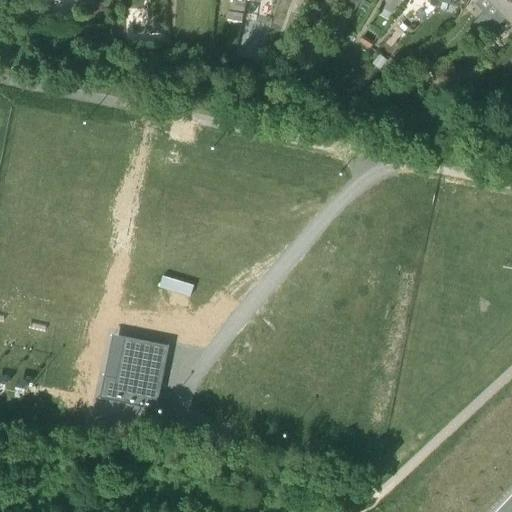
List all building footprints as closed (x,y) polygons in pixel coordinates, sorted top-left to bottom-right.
[(349,0),(338,22),(346,26),(359,0),(349,0)] [(480,0),(476,5),(483,12),(491,20),(510,0),(480,0)] [(511,0),(510,0),(491,20),(498,27),(507,17),(511,22),(511,0)] [(480,31),(491,20),(483,12),(473,23),(480,31)] [(498,27),(491,20),(480,31),(488,38),(498,27)] [(266,49),(270,25),(245,21),(241,45),(266,49)] [(364,35),(360,42),(370,49),(374,42),(364,35)] [(423,52),(411,60),(418,70),(430,62),(423,52)] [(380,54),(372,63),(379,70),(387,61),(380,54)] [(408,82),(393,90),(398,100),(413,93),(408,82)] [(446,89),(435,91),(438,104),(449,102),(446,89)] [(170,345),(125,336),(117,379),(105,376),(101,398),(158,409),(170,345)]
